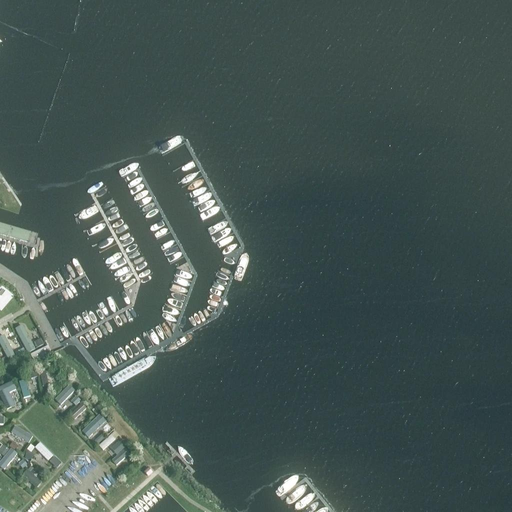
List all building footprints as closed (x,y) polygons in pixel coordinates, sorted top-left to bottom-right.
[(0,223),(0,234),(35,245),(38,235),(0,223)] [(22,331),(18,333),(27,350),(31,348),(22,331)] [(4,340),(0,341),(0,344),(8,361),(24,353),(23,349),(12,355),(4,340)] [(42,388),(48,387),(45,369),(39,370),(42,388)] [(24,399),(30,398),(25,383),(19,385),(24,399)] [(0,392),(8,409),(15,406),(9,395),(16,392),(12,384),(0,390),(0,392)] [(56,401),(60,405),(70,394),(66,390),(56,401)] [(75,420),(86,409),(81,404),(70,415),(75,420)] [(89,436),(102,424),(96,420),(84,431),(89,436)] [(21,432),(11,429),(8,438),(17,442),(21,432)] [(103,451),(116,439),(112,434),(99,446),(103,451)] [(101,436),(93,443),(96,446),(104,439),(101,436)] [(31,440),(24,439),(22,447),(29,449),(31,440)] [(12,443),(9,448),(15,452),(18,447),(12,443)] [(0,447),(0,453),(4,456),(9,450),(2,445),(0,447)] [(42,448),(34,461),(40,465),(48,452),(42,448)] [(0,464),(0,467),(4,470),(17,454),(12,450),(0,464)] [(117,466),(129,454),(125,450),(113,461),(117,466)] [(36,489),(41,484),(32,476),(36,472),(31,468),(23,476),(36,489)]
